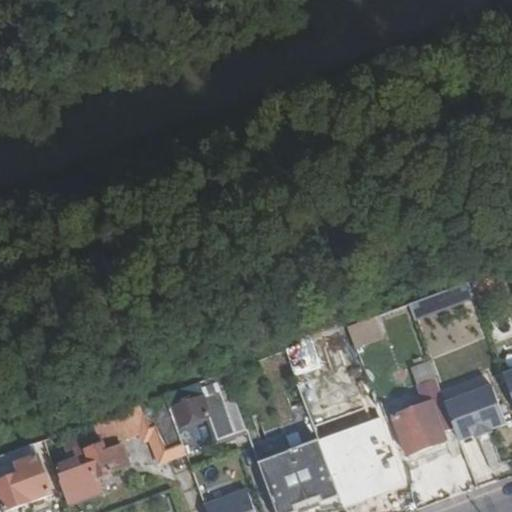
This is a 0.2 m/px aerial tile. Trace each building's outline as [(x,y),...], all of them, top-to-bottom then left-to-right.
[(489,286),(485,276),(467,283),(470,293),(489,286)] [(353,327),(361,349),(389,339),(381,317),(353,327)] [(327,361),(345,355),(338,334),(319,341),(327,361)] [(415,367),(426,395),(444,388),(432,361),(415,367)] [(228,388),(222,374),(162,396),(174,428),(206,416),(216,442),(244,432),(228,388)] [(490,388),(443,405),(457,443),(472,437),(473,439),(489,434),(488,431),(503,426),(490,388)] [(174,428),(162,396),(81,426),(86,439),(104,432),(106,437),(142,423),(145,431),(152,428),(162,452),(180,445),(174,428)] [(429,403),(389,418),(404,455),(443,441),(429,403)] [(142,423),(106,437),(109,444),(136,433),(140,443),(147,441),(154,460),(156,465),(184,455),(180,445),(162,452),(152,428),(145,431),(142,423)] [(391,453),(380,423),(342,438),(353,467),(391,453)] [(71,460),(57,466),(63,482),(93,471),(95,478),(112,472),(111,470),(128,464),(121,446),(105,453),(100,440),(87,445),(77,439),(68,442),(66,449),(71,460)] [(339,495),(318,440),(256,463),(274,511),(293,511),(292,507),(320,496),(322,501),(339,495)] [(417,511),(447,500),(429,450),(395,463),(402,480),(404,479),(417,511)] [(15,465),(11,453),(1,456),(7,472),(0,474),(0,481),(19,474),(15,465)] [(25,462),(15,465),(19,474),(0,481),(0,506),(2,511),(3,511),(50,495),(35,453),(23,457),(25,462)] [(57,466),(52,467),(63,496),(65,503),(100,490),(95,478),(93,471),(63,482),(57,466)] [(364,511),(356,489),(339,496),(344,511),(364,511)] [(253,511),(246,491),(203,507),(205,511),(253,511)]
